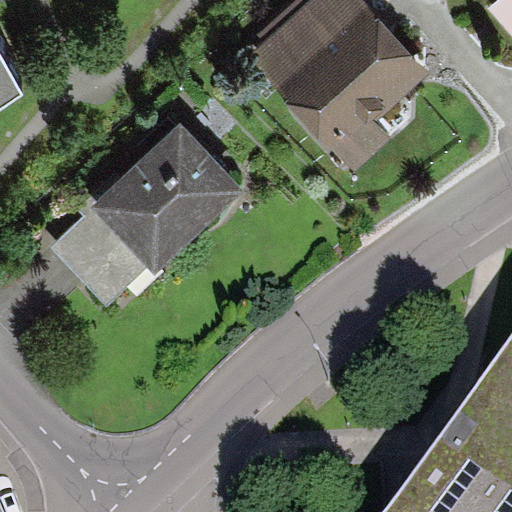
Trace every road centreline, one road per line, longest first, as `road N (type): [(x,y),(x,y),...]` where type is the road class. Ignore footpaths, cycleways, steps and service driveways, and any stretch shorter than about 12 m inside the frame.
road 1 (residential): [(511,182),(364,279),(115,508)]
road 2 (residential): [(0,386),(115,508)]
